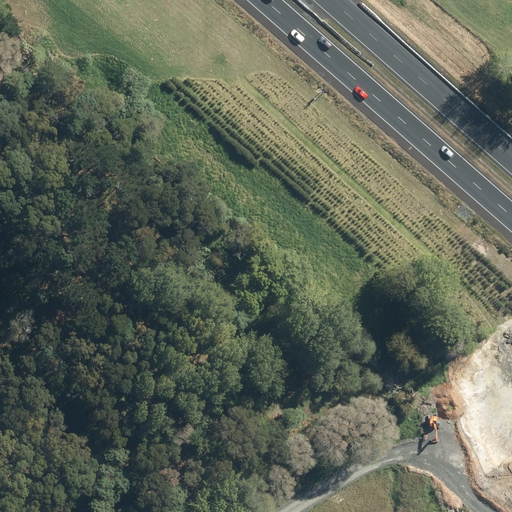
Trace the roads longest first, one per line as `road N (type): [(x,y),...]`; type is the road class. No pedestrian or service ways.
road 1 (motorway): [(511,201),(281,0)]
road 2 (motorway): [(339,0),(511,152)]
